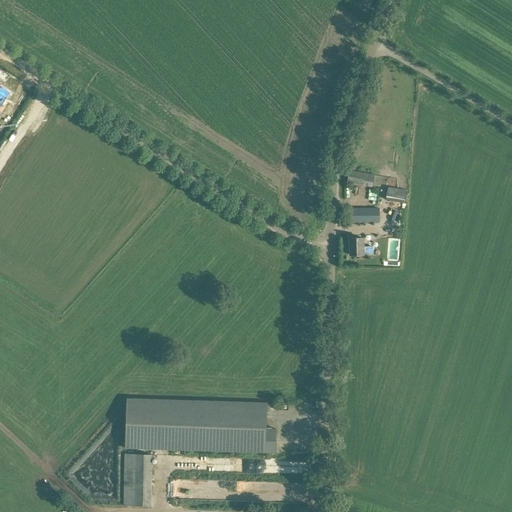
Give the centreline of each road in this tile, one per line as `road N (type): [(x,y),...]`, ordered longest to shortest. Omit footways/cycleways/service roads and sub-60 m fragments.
road 1 (unclassified): [(331,244),(283,232),(0,50)]
road 2 (tertiary): [(319,511),(331,244)]
road 3 (tertiary): [(331,244),(338,145),(374,46)]
road 4 (unclassified): [(511,129),(374,46)]
